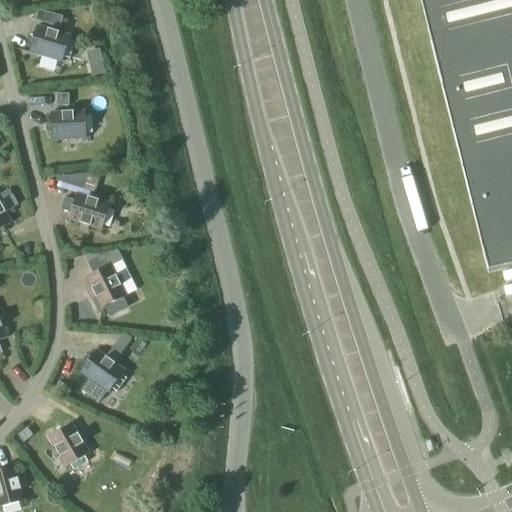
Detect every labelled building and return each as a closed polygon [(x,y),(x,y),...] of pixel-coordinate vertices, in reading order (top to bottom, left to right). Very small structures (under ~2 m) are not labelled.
[(511,0),(418,0),(488,274),(511,267),(511,0)] [(60,28),(63,17),(51,14),(48,24),(60,28)] [(31,45),(29,53),(62,64),(64,59),(70,61),(75,45),(69,43),(70,38),(37,28),(34,36),(30,35),(27,43),(31,45)] [(104,75),(102,66),(89,69),(91,78),(104,75)] [(69,95),(57,96),(57,109),(69,108),(69,95)] [(60,146),(64,154),(97,142),(95,137),(101,135),(95,119),(89,121),(87,116),(54,129),(57,137),(53,139),(56,147),(60,146)] [(58,185),(82,192),(87,176),(57,179),(55,184),(58,185)] [(110,206),(76,196),(68,221),(81,225),(79,230),(88,232),(89,228),(102,232),(103,227),(109,229),(114,213),(108,211),(110,206)] [(4,202),(5,203),(9,211),(18,206),(13,197),(4,202)] [(0,236),(5,233),(3,229),(11,225),(5,214),(0,205),(0,236)] [(88,264),(93,276),(86,279),(92,291),(88,293),(92,301),(96,299),(102,311),(106,309),(109,314),(124,306),(121,301),(126,299),(110,267),(104,270),(99,259),(88,264)] [(117,264),(130,296),(142,291),(129,259),(117,264)] [(436,311),(447,307),(435,280),(425,284),(436,311)] [(0,352),(2,352),(0,345),(0,342),(9,339),(0,316),(0,352)] [(440,323),(451,350),(460,347),(450,320),(440,323)] [(116,362),(123,352),(114,346),(108,355),(116,362)] [(85,367),(80,374),(108,395),(111,391),(116,394),(126,380),(121,377),(124,373),(114,365),(105,359),(96,352),(90,360),(87,357),(82,364),(85,367)] [(71,425),(48,439),(65,469),(70,467),(73,472),(88,464),(85,458),(89,456),(82,444),(86,442),(82,434),(78,437),(71,425)] [(14,469),(0,472),(0,509),(2,509),(2,511),(12,511),(20,510),(18,504),(23,503),(20,490),(24,489),(22,480),(18,482),(14,469)]
